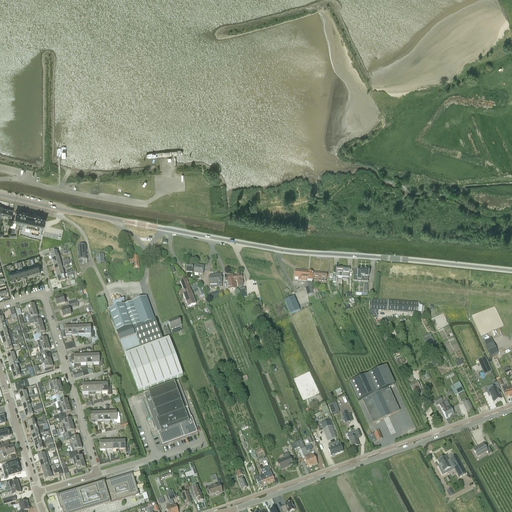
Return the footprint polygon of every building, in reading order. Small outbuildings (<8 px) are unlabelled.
[(3,208),(2,215),(7,216),(8,215),(11,216),(12,210),(3,208)] [(45,221),(46,218),(45,217),(45,218),(44,217),(43,217),(41,217),(35,215),(34,215),(33,215),(28,213),(27,213),(20,211),(16,211),(16,210),(14,218),(21,220),(20,225),(19,230),(41,236),(43,230),(42,230),(44,225),(44,223),(45,221)] [(87,264),(86,246),(77,247),(78,261),(82,261),(83,264),(87,264)] [(133,258),(127,259),(128,267),(135,266),(136,274),(139,273),(138,256),(133,257),(133,258)] [(55,271),(62,269),(60,263),(53,265),(55,271)] [(35,274),(41,273),(39,265),(32,267),(35,274)] [(203,275),(204,266),(195,265),(194,273),(203,275)] [(29,276),(35,274),(32,267),(27,269),(29,276)] [(342,274),(342,268),(336,268),(333,268),(333,275),(336,275),(336,277),(336,278),(342,278),(342,274)] [(349,274),(349,273),(351,273),(351,272),(352,272),(352,269),(349,269),(342,268),(342,274),(342,278),(348,278),(348,274),(349,274)] [(55,271),(57,278),(64,275),(62,269),(55,271)] [(368,277),(368,269),(363,269),(360,269),(357,269),(353,269),(352,281),(367,282),(368,277)] [(17,280),(23,278),(21,271),(15,272),(17,280)] [(306,280),(307,272),(297,271),(295,271),(295,272),(294,278),(294,282),(303,283),(303,282),(306,282),(306,280)] [(11,281),(17,280),(15,272),(9,274),(11,281)] [(72,273),(67,275),(64,275),(57,278),(58,284),(66,281),(65,278),(68,277),(67,277),(73,275),(72,273)] [(313,273),(313,279),(318,279),(318,281),(326,282),(327,274),(313,273)] [(242,275),(234,276),(235,282),(235,283),(235,282),(237,281),(238,286),(239,290),(240,290),(241,294),(246,293),(244,288),(243,288),(242,286),(243,285),(242,283),(242,275)] [(236,289),(235,283),(235,282),(234,276),(227,276),(228,281),(228,290),(236,289)] [(181,296),(183,295),(191,292),(186,280),(180,282),(183,290),(179,291),(180,294),(181,296)] [(312,286),(311,283),(304,285),(307,296),(313,294),(312,290),(311,286),(312,286)] [(195,305),(191,292),(183,295),(186,303),(188,308),(195,305)] [(56,307),(66,304),(64,297),(54,300),(56,307)] [(146,297),(108,311),(113,327),(114,327),(120,341),(135,336),(132,329),(133,329),(141,349),(125,355),(139,393),(182,376),(169,339),(162,341),(155,321),(146,297)] [(294,297),(284,301),(290,315),(300,311),(294,297)] [(369,311),(388,311),(417,313),(418,303),(388,301),(370,301),(369,311)] [(29,313),(36,311),(34,305),(27,307),(28,313),(29,313)] [(69,309),(61,312),(63,318),(71,316),(69,309)] [(30,319),(28,320),(27,321),(28,323),(29,323),(36,321),(35,318),(37,318),(36,311),(29,313),(28,313),(26,314),(27,317),(29,316),(30,319)] [(171,321),(168,322),(171,330),(175,328),(175,329),(181,327),(178,319),(172,321),(171,321)] [(379,329),(387,325),(384,319),(376,323),(378,327),(379,329)] [(35,329),(43,327),(41,321),(37,322),(36,321),(29,323),(29,325),(34,323),(35,329)] [(91,332),(91,331),(90,326),(84,326),(84,335),(85,338),(91,338),(94,338),(94,332),(91,332)] [(34,340),(41,337),(40,334),(44,333),(43,327),(35,329),(37,335),(33,337),(34,340)] [(65,336),(72,336),(71,327),(65,327),(65,332),(62,332),(63,338),(66,338),(65,336)] [(0,335),(2,341),(12,337),(11,334),(10,333),(9,332),(0,334),(0,335)] [(431,347),(436,344),(430,332),(425,335),(431,347)] [(3,346),(13,343),(12,342),(13,341),(12,337),(2,341),(3,346)] [(38,348),(48,345),(46,339),(42,340),(41,337),(34,340),(35,342),(36,342),(38,348)] [(491,338),(483,342),(485,347),(493,343),(491,338)] [(13,343),(3,346),(5,352),(12,350),(11,347),(16,346),(15,343),(13,343)] [(490,357),(497,354),(493,343),(485,347),(490,357)] [(38,348),(40,354),(38,354),(39,356),(46,354),(46,352),(50,351),(48,345),(38,348)] [(8,362),(15,360),(13,354),(6,356),(8,362)] [(44,364),(51,362),(49,356),(47,357),(46,354),(39,356),(39,359),(42,358),(44,364)] [(93,355),(93,364),(99,364),(100,367),(103,367),(102,360),(99,360),(99,354),(93,355)] [(501,370),(496,356),(492,357),(498,372),(501,370)] [(10,368),(17,366),(15,360),(8,362),(10,368)] [(492,371),(487,361),(487,360),(479,364),(484,375),(491,372),(492,372),(492,371)] [(51,362),(44,364),(45,370),(44,370),(45,373),(52,371),(51,368),(52,368),(51,362)] [(12,374),(19,372),(17,366),(10,368),(12,374)] [(350,383),(358,401),(362,399),(372,423),(399,411),(388,387),(394,385),(386,367),(350,383)] [(505,375),(510,372),(508,367),(502,369),(505,375)] [(13,380),(21,378),(19,372),(12,374),(13,380)] [(49,385),(51,391),(54,390),(61,388),(59,382),(59,383),(58,380),(53,381),(54,384),(49,385)] [(162,446),(197,433),(191,417),(190,417),(187,409),(188,408),(178,381),(143,394),(153,421),(152,421),(154,428),(156,428),(162,446)] [(417,381),(409,385),(414,395),(422,392),(417,381)] [(101,383),(102,392),(108,392),(108,395),(111,395),(111,388),(108,389),(108,383),(101,383)] [(455,397),(464,392),(459,383),(450,387),(455,397)] [(488,391),(486,392),(489,397),(490,396),(493,403),(501,400),(497,391),(500,389),(497,383),(492,385),(494,388),(488,391)] [(511,397),(511,390),(511,387),(508,388),(507,386),(502,388),(504,394),(508,393),(510,398),(511,397)] [(54,390),(56,396),(51,398),(52,401),(60,399),(59,396),(63,394),(61,388),(54,390)] [(28,398),(33,397),(38,395),(36,389),(31,391),(32,395),(27,396),(26,392),(19,394),(21,400),(28,398)] [(439,405),(440,407),(446,419),(453,415),(447,402),(443,403),(442,402),(440,398),(433,401),(436,407),(439,405)] [(61,402),(60,399),(52,401),(53,404),(57,403),(59,409),(69,406),(67,400),(61,402)] [(467,413),(473,410),(468,401),(463,404),(467,413)] [(336,403),(329,406),(332,416),(339,413),(336,403)] [(65,414),(70,412),(69,406),(59,409),(56,410),(57,413),(60,412),(61,415),(54,417),(55,421),(56,420),(66,417),(65,414)] [(42,407),(36,408),(31,410),(24,412),(26,418),(33,416),(32,413),(37,411),(42,409),(42,407)] [(116,412),(110,412),(110,421),(114,421),(114,422),(114,423),(117,423),(117,424),(120,424),(120,417),(119,417),(119,415),(119,414),(118,413),(117,412),(116,412)] [(346,413),(342,415),(343,417),(345,424),(353,421),(350,414),(347,415),(346,413)] [(63,429),(68,427),(72,426),(70,419),(67,420),(66,417),(56,420),(56,421),(58,423),(59,422),(59,423),(63,422),(64,425),(62,426),(63,429)] [(329,420),(321,424),(327,441),(336,437),(329,420)] [(29,429),(36,427),(35,421),(27,423),(29,429)] [(72,426),(68,427),(63,429),(64,435),(60,436),(60,439),(64,438),(71,436),(70,433),(74,432),(72,426)] [(36,427),(29,429),(31,435),(49,429),(48,427),(42,428),(37,430),(36,427)] [(0,439),(9,437),(9,436),(10,435),(9,432),(8,432),(8,431),(5,432),(5,429),(0,430),(0,439)] [(31,435),(33,441),(40,439),(39,435),(44,434),(44,433),(49,432),(49,429),(31,435)] [(371,444),(382,439),(379,432),(368,437),(370,443),(371,444)] [(69,440),(71,446),(80,444),(78,438),(72,439),(71,436),(64,438),(65,442),(69,440)] [(352,449),(359,446),(355,437),(349,439),(352,449)] [(35,447),(44,444),(42,444),(40,439),(33,441),(35,447)] [(125,440),(118,441),(119,450),(125,449),(125,453),(128,452),(128,446),(125,446),(125,440)] [(312,466),(306,451),(305,448),(302,440),(294,443),(296,449),(300,448),(301,450),(304,459),(308,468),(312,466)] [(335,455),(343,452),(340,445),(338,441),(334,443),(335,446),(328,449),(331,457),(332,457),(334,456),(335,455)] [(4,458),(7,457),(11,456),(14,455),(15,455),(13,447),(9,448),(8,444),(3,445),(2,443),(0,443),(0,452),(1,452),(2,454),(3,454),(4,458)] [(44,444),(35,447),(36,452),(43,450),(45,449),(44,444)] [(69,457),(77,455),(76,451),(81,450),(80,444),(71,446),(72,452),(68,454),(69,457)] [(483,444),(473,450),(477,457),(487,451),(488,454),(492,453),(489,447),(486,449),(483,444)] [(306,451),(312,466),(317,464),(313,455),(312,456),(309,450),(312,449),(311,446),(306,448),(307,451),(306,451)] [(284,460),(277,463),(280,470),(286,467),(287,468),(293,466),(288,454),(283,456),(284,460)] [(76,465),(83,463),(82,457),(78,458),(77,455),(69,457),(70,460),(73,460),(74,465),(76,465)] [(445,457),(437,461),(440,465),(437,467),(442,476),(447,473),(446,471),(453,467),(459,478),(465,474),(456,457),(449,460),(450,462),(448,463),(445,457)] [(39,463),(41,469),(48,466),(50,465),(49,459),(46,460),(39,463)] [(1,466),(3,472),(19,468),(18,463),(17,464),(16,461),(1,466)] [(76,471),(73,472),(74,475),(82,473),(81,470),(85,469),(83,463),(76,465),(78,471),(76,471)] [(43,475),(50,473),(48,466),(41,469),(43,475)] [(271,475),(268,466),(260,469),(262,473),(261,473),(266,485),(274,482),(272,475),(271,475)] [(20,472),(19,468),(3,472),(5,478),(3,479),(4,480),(7,479),(7,478),(20,474),(19,472),(20,472)] [(50,473),(43,475),(45,481),(52,479),(50,473)] [(139,495),(132,473),(129,474),(129,475),(121,477),(120,477),(94,485),(58,496),(56,497),(60,510),(62,510),(62,511),(82,511),(86,511),(104,505),(105,505),(136,496),(139,495)] [(260,480),(259,478),(258,476),(253,478),(256,485),(257,484),(259,488),(262,486),(260,480)] [(243,477),(238,479),(239,482),(242,490),(247,488),(244,480),(243,477)] [(9,488),(7,488),(8,491),(10,490),(10,491),(19,488),(17,482),(8,485),(9,488)] [(219,484),(207,489),(210,496),(216,494),(216,495),(223,493),(219,484)] [(198,486),(190,489),(193,499),(195,498),(196,499),(197,499),(199,502),(203,501),(200,492),(198,486)] [(10,490),(8,491),(7,491),(7,494),(11,493),(12,497),(21,494),(19,488),(10,491),(10,490)] [(185,505),(191,503),(187,493),(182,495),(185,505)] [(4,505),(16,501),(15,497),(2,501),(4,505)] [(285,506),(280,508),(282,511),(287,511),(288,511),(287,511),(291,511),(295,510),(291,502),(290,502),(289,501),(285,503),(286,504),(284,504),(285,506)] [(24,511),(29,510),(27,502),(18,505),(20,511),(24,511)]
